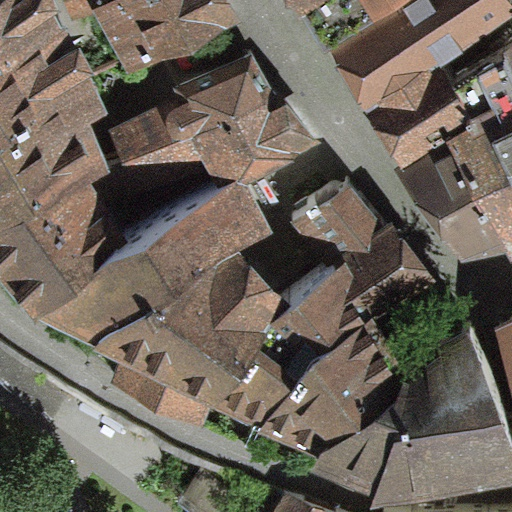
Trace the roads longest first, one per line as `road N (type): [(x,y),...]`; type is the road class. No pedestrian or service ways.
road 1 (residential): [(0,306),(115,392),(367,504),(511,490)]
road 2 (residential): [(265,0),(364,128),(464,282),(511,274)]
